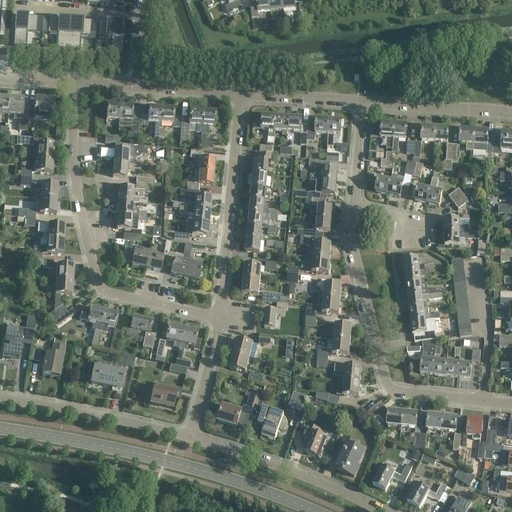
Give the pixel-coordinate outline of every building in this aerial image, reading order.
[(225,0),(228,6),(224,8),(227,14),(242,7),(239,1),(241,0),(225,0)] [(257,14),(270,13),(268,0),(255,0),(256,4),(249,4),(251,19),(257,19),(257,14)] [(268,0),(270,13),(282,12),(281,0),(268,0)] [(281,0),(282,12),(295,10),(294,0),(281,0)] [(15,17),(13,47),(24,47),(25,33),(35,33),(36,18),(15,17)] [(67,50),(69,20),(48,19),(47,34),(57,35),(56,49),(67,50)] [(69,20),(67,50),(78,51),(79,36),(88,37),(88,40),(95,41),(95,34),(89,33),(90,22),(69,20)] [(98,22),(97,38),(111,38),(110,53),(121,54),(123,24),(98,22)] [(0,115),(7,116),(8,99),(0,98),(0,115)] [(7,116),(22,117),(23,100),(8,99),(7,116)] [(52,112),(52,102),(34,101),(34,107),(27,107),(27,121),(34,122),(34,120),(48,121),(48,111),(52,112)] [(118,127),(119,107),(107,106),(106,120),(118,121),(118,127)] [(139,126),(139,116),(132,115),(132,108),(119,107),(118,127),(131,128),(130,138),(138,139),(139,126)] [(159,130),(160,124),(161,110),(148,109),(147,116),(139,116),(139,126),(147,127),(147,123),(154,124),(154,130),(154,138),(159,138),(159,130)] [(161,110),(160,124),(172,125),(172,128),(180,129),(180,128),(181,117),(173,117),(173,111),(161,110)] [(200,134),(201,112),(189,112),(188,128),(180,128),(180,129),(179,142),(187,143),(188,132),(195,133),(195,134),(200,134)] [(201,112),(200,134),(199,149),(211,150),(212,144),(204,143),(205,135),(206,135),(207,127),(213,128),(214,113),(201,112)] [(254,122),(253,130),(268,131),(268,139),(273,139),(274,131),(275,117),(262,116),(262,122),(254,122)] [(275,117),(274,131),(282,132),(281,139),(286,140),(287,132),(288,118),(275,117)] [(288,118),(287,132),(300,133),(300,135),(301,135),(307,136),(308,126),(301,125),(302,119),(288,118)] [(307,136),(307,142),(314,142),(315,134),(327,135),(328,121),(316,120),(315,126),(308,126),(307,136)] [(27,121),(21,121),(19,121),(18,132),(26,132),(27,121)] [(327,135),(326,148),(333,148),(334,135),(340,136),(341,122),(328,121),(327,135)] [(392,150),(394,125),(381,124),(380,139),(387,139),(386,150),(392,150)] [(394,125),(392,150),(392,154),(397,154),(398,140),(405,140),(406,126),(394,125)] [(434,142),(435,128),(422,127),(421,141),(434,142)] [(435,128),(434,142),(448,143),(449,129),(435,128)] [(460,130),(459,144),(467,145),(466,152),(473,152),(474,131),(460,130)] [(473,152),(472,157),(486,158),(486,153),(492,153),(493,138),(488,138),(488,132),(474,131),(473,152)] [(492,153),(492,155),(500,156),(500,152),(511,153),(511,133),(502,133),(501,139),(493,138),(492,153)] [(117,145),(118,137),(105,136),(104,144),(117,145)] [(33,139),(16,138),(16,146),(33,147),(33,139)] [(414,155),(415,143),(407,143),(406,155),(414,155)] [(36,159),(53,160),(53,146),(35,144),(34,151),(37,151),(36,159)] [(260,147),(259,154),(273,155),(274,145),(266,144),(266,147),(260,147)] [(451,172),(452,164),(452,162),(453,146),(447,146),(446,162),(444,162),(444,172),(451,172)] [(113,165),(127,166),(134,166),(134,159),(141,157),(146,157),(147,148),(130,147),(130,152),(114,151),(113,165)] [(194,172),(212,174),(214,161),(200,160),(201,153),(189,152),(189,159),(193,160),(192,172),(194,173),(194,172)] [(329,163),(338,164),(338,155),(326,154),(325,163),(329,163)] [(254,162),(253,175),(267,177),(268,163),(277,164),(277,158),(263,157),(255,156),(255,162),(254,162)] [(52,175),(53,160),(36,159),(36,167),(33,167),(33,174),(52,175)] [(336,183),(337,170),(329,169),(329,163),(325,163),(309,161),(309,167),(317,168),(316,176),(311,176),(310,181),(317,181),(336,183)] [(387,195),(390,182),(391,177),(395,162),(391,162),(386,161),(381,161),(380,169),(387,170),(384,181),(378,179),(375,193),(387,195)] [(404,176),(412,177),(415,164),(414,164),(407,163),(404,176)] [(423,166),(415,164),(412,177),(420,179),(423,166)] [(134,166),(127,166),(113,165),(112,178),(126,179),(126,172),(134,173),(134,166)] [(31,179),(32,171),(21,171),(20,179),(31,179)] [(211,187),(212,174),(194,172),(194,173),(193,184),(186,184),(186,191),(198,192),(198,185),(211,187)] [(511,174),(500,174),(500,183),(510,183),(511,184),(511,179),(511,174)] [(253,175),(252,188),(265,190),(267,177),(253,175)] [(399,198),(403,185),(397,183),(398,179),(391,177),(390,182),(387,195),(399,198)] [(20,187),(31,187),(31,179),(20,179),(20,187)] [(439,207),(442,193),(436,192),(438,181),(432,180),(429,190),(426,204),(439,207)] [(335,196),(336,183),(317,181),(316,194),(313,194),(312,200),(326,201),(327,195),(335,196)] [(39,200),(56,201),(57,186),(40,185),(39,200)] [(119,189),(118,203),(132,204),(146,205),(147,200),(142,199),(142,192),(147,192),(147,186),(135,185),(134,192),(132,191),(133,190),(119,189)] [(252,188),(251,201),(264,203),(269,203),(270,197),(265,196),(265,190),(252,188)] [(426,204),(429,190),(417,188),(414,202),(426,204)] [(453,204),(463,196),(458,190),(448,197),(453,204)] [(197,198),(198,192),(186,191),(185,197),(194,198),(193,204),(187,204),(186,205),(178,204),(178,209),(187,210),(193,211),(209,212),(210,199),(197,198)] [(463,196),(453,204),(458,210),(468,202),(463,196)] [(55,216),(56,201),(39,200),(39,215),(55,216)] [(326,201),(312,200),(311,207),(318,207),(317,220),(330,221),(332,208),(326,208),(326,201)] [(508,206),(497,206),(498,215),(504,215),(511,214),(511,209),(511,208),(511,200),(507,201),(508,206)] [(251,201),(249,214),(263,215),(269,216),(277,217),(278,211),(263,210),(264,203),(251,201)] [(118,203),(117,216),(145,218),(146,213),(138,213),(138,211),(131,210),(132,204),(118,203)] [(187,210),(186,215),(192,216),(192,223),(208,225),(209,212),(193,211),(187,210)] [(18,218),(24,219),(35,220),(36,212),(19,211),(18,218)] [(249,214),(248,227),(262,229),(262,221),(268,222),(268,221),(277,222),(277,217),(269,216),(263,215),(249,214)] [(117,216),(116,230),(123,230),(123,236),(140,237),(141,231),(136,231),(137,225),(137,223),(145,223),(145,218),(117,216)] [(24,227),(35,228),(35,220),(24,219),(24,227)] [(305,232),(304,238),(310,238),(322,239),(323,233),(329,234),(330,221),(317,220),(311,219),(311,226),(316,226),(316,232),(305,232)] [(459,228),(458,221),(444,221),(444,234),(469,234),(469,228),(459,228)] [(511,231),(503,231),(503,236),(511,235),(511,221),(511,231)] [(207,238),(208,225),(192,223),(190,236),(207,238)] [(47,240),(63,241),(64,227),(38,225),(37,234),(47,234),(47,240)] [(248,227),(247,240),(260,242),(262,229),(248,227)] [(465,240),(469,240),(469,234),(444,234),(444,247),(459,246),(465,246),(465,240)] [(310,238),(304,238),(300,238),(299,246),(310,247),(310,238)] [(62,256),(63,241),(47,240),(46,248),(34,247),(33,251),(23,250),(22,259),(41,260),(42,255),(62,256)] [(247,240),(246,253),(259,255),(260,242),(247,240)] [(167,257),(168,254),(170,244),(165,242),(162,256),(167,257)] [(484,257),(486,243),(478,242),(477,256),(484,257)] [(313,259),(329,260),(331,246),(314,244),(313,259)] [(184,279),(191,246),(184,245),(181,262),(173,260),(175,255),(168,254),(167,257),(166,266),(171,267),(169,275),(184,279)] [(191,246),(184,279),(198,282),(201,266),(191,264),(193,253),(204,254),(204,247),(191,246)] [(131,252),(130,257),(132,258),(130,266),(145,270),(148,253),(142,251),(143,250),(135,248),(134,252),(133,252),(131,252)] [(148,253),(145,270),(159,273),(163,258),(155,257),(156,254),(148,253)] [(328,275),(329,260),(313,259),(311,274),(328,275)] [(53,270),(54,261),(43,260),(42,269),(53,270)] [(405,274),(418,273),(417,260),(403,262),(405,274)] [(275,273),(276,264),(265,263),(264,272),(275,273)] [(56,281),(72,282),(73,267),(57,266),(56,281)] [(243,281),(259,282),(261,267),(244,266),(243,281)] [(288,268),(287,276),(298,277),(299,269),(288,268)] [(426,277),(434,276),(433,271),(425,272),(418,273),(405,274),(406,286),(420,285),(419,279),(426,279),(426,277)] [(298,277),(287,276),(286,285),(297,286),(298,277)] [(71,297),(72,282),(56,281),(54,312),(48,316),(54,323),(67,313),(60,302),(60,296),(71,297)] [(258,297),(259,282),(243,281),(242,295),(258,297)] [(426,284),(420,285),(406,286),(408,299),(436,296),(435,291),(427,292),(426,284)] [(323,300),(339,301),(341,287),(318,285),(317,288),(321,289),(321,292),(324,292),(323,300)] [(279,304),(280,296),(262,294),(262,302),(277,304),(279,304)] [(422,302),(442,300),(441,295),(436,296),(408,299),(409,311),(423,309),(422,302)] [(338,316),(339,301),(323,300),(322,315),(338,316)] [(287,305),(279,304),(277,304),(276,313),(265,312),(264,329),(275,330),(276,317),(284,317),(285,311),(287,311),(287,305)] [(99,311),(90,309),(89,315),(81,313),(79,321),(92,324),(91,330),(95,331),(91,348),(96,349),(99,333),(104,311),(99,310),(99,311)] [(427,309),(423,309),(409,311),(410,323),(424,322),(438,320),(438,315),(428,316),(427,309)] [(306,310),(305,318),(316,319),(317,311),(306,310)] [(104,311),(99,333),(106,334),(107,327),(114,329),(118,315),(109,313),(109,312),(104,311)] [(6,336),(2,356),(19,359),(21,345),(32,347),(35,332),(34,332),(36,319),(30,318),(28,331),(19,329),(7,327),(6,336)] [(316,319),(305,318),(305,327),(316,328),(316,319)] [(149,335),(152,323),(133,319),(130,330),(126,330),(125,337),(136,340),(139,333),(145,334),(142,348),(152,350),(155,336),(149,335)] [(421,343),(436,341),(435,333),(426,334),(424,322),(410,323),(412,336),(420,335),(421,343)] [(180,344),(183,328),(178,327),(178,329),(168,326),(165,341),(180,344)] [(333,341),(350,342),(351,327),(335,326),(333,341)] [(197,352),(200,340),(196,339),(197,333),(188,331),(188,330),(183,328),(180,344),(179,350),(183,351),(185,345),(194,347),(193,351),(197,352)] [(109,352),(115,353),(120,332),(113,331),(109,352)] [(270,345),(270,337),(260,336),(259,344),(270,345)] [(156,357),(162,358),(166,343),(159,341),(156,357)] [(254,360),(256,353),(251,352),(253,345),(237,341),(233,355),(249,359),(254,360)] [(348,357),(350,342),(333,341),(332,356),(348,357)] [(435,347),(436,342),(436,341),(421,343),(422,351),(435,349),(435,347)] [(59,379),(65,348),(53,346),(51,356),(45,355),(45,359),(42,358),(40,370),(43,370),(42,376),(59,379)] [(33,350),(31,361),(38,362),(40,352),(33,350)] [(328,360),(328,352),(317,351),(317,359),(328,360)] [(479,364),(480,352),(472,352),(471,364),(479,364)] [(132,369),(135,357),(123,355),(120,366),(132,369)] [(246,374),(249,359),(233,355),(230,370),(246,374)] [(316,368),(327,369),(328,360),(317,359),(316,368)] [(175,366),(187,369),(189,370),(190,364),(176,361),(175,366)] [(432,376),(434,362),(421,361),(419,375),(432,376)] [(444,378),(446,363),(434,362),(432,376),(444,378)] [(457,379),(458,365),(446,363),(444,378),(457,379)] [(169,372),(185,376),(187,369),(175,366),(170,365),(169,372)] [(458,365),(457,379),(469,380),(471,366),(458,365)] [(120,395),(124,373),(94,367),(91,385),(98,386),(98,384),(112,387),(111,392),(110,392),(110,393),(120,395)] [(336,367),(335,374),(344,374),(344,382),(360,383),(361,369),(336,367)] [(262,385),(264,377),(250,373),(248,381),(262,385)] [(336,389),(335,396),(359,398),(360,383),(344,382),(337,381),(336,389)] [(170,389),(163,388),(163,386),(154,384),(150,405),(159,407),(159,404),(172,407),(172,410),(173,410),(175,399),(180,400),(182,390),(170,387),(170,389)] [(256,411),(261,397),(253,394),(248,409),(256,411)] [(302,413),(307,398),(294,394),(289,408),(302,413)] [(331,396),(328,404),(339,407),(341,399),(335,397),(331,396)] [(381,411),(370,420),(371,422),(378,417),(381,421),(388,416),(387,426),(401,428),(403,413),(389,411),(388,414),(379,404),(377,406),(381,411)] [(377,406),(366,415),(370,420),(381,411),(377,406)] [(237,428),(241,413),(223,407),(218,423),(237,428)] [(285,432),(287,428),(287,425),(287,422),(286,419),(284,417),(281,415),(271,411),(269,411),(266,410),(263,411),(260,414),(259,417),(259,420),(261,423),(264,425),(266,426),(263,435),(276,439),(279,430),(285,432)] [(403,413),(401,428),(416,429),(418,415),(403,413)] [(429,416),(427,431),(441,432),(442,417),(429,416)] [(442,417),(441,432),(456,434),(457,419),(442,417)] [(480,442),(482,422),(468,420),(467,436),(473,437),(472,441),(480,442)] [(511,438),(511,424),(501,424),(500,430),(509,431),(508,439),(511,438)] [(319,459),(326,440),(319,437),(321,433),(307,428),(302,439),(308,442),(304,453),(319,459)] [(354,479),(358,469),(356,468),(363,452),(353,448),(355,443),(344,438),(338,451),(343,453),(336,471),(354,479)] [(486,446),(486,445),(479,444),(478,460),(484,461),(485,453),(486,446)] [(511,449),(492,447),(486,446),(485,453),(505,455),(504,461),(502,462),(501,466),(503,468),(511,469),(511,449)] [(404,485),(412,470),(406,467),(401,478),(381,468),(373,486),(386,492),(392,479),(404,485)] [(476,478),(463,470),(457,481),(469,488),(476,478)] [(511,494),(511,480),(511,481),(511,474),(494,473),(493,481),(500,482),(499,493),(511,494)] [(439,503),(447,488),(441,485),(435,496),(416,486),(407,503),(420,510),(427,497),(439,503)] [(468,511),(471,507),(459,500),(451,511),(468,511)]
